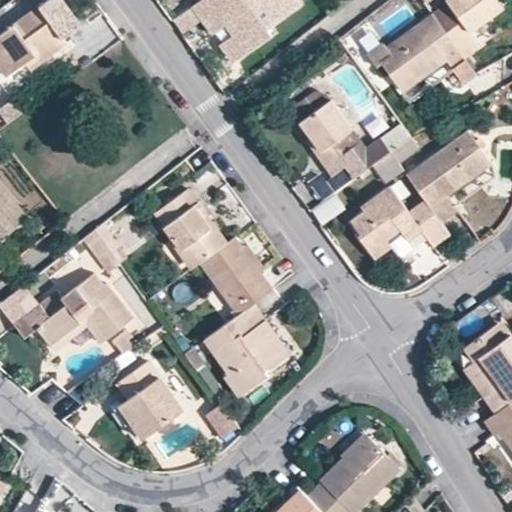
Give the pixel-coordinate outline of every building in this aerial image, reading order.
[(0,32),(0,65),(6,73),(30,57),(36,52),(40,58),(65,40),(62,35),(79,23),(62,0),(53,0),(42,8),(39,4),(0,32)] [(228,37),(240,54),(269,34),(263,27),(299,2),(297,0),(198,0),(192,5),(201,17),(212,8),(223,23),(226,21),(234,32),(230,35),(228,37)] [(447,0),(444,0),(430,10),(432,12),(442,26),(458,15),(447,0)] [(442,26),(464,56),(479,43),(469,29),(502,5),(497,0),(447,0),(458,15),(442,26)] [(212,8),(201,17),(211,32),(223,23),(212,8)] [(381,61),(402,90),(445,58),(462,79),(475,71),(464,56),(442,26),(432,12),(385,47),(390,54),(381,61)] [(234,32),(226,21),(223,23),(230,35),(234,32)] [(240,54),(228,37),(224,39),(237,57),(240,54)] [(390,54),(385,47),(382,42),(366,54),(375,65),(381,61),(390,54)] [(36,52),(30,57),(34,62),(40,58),(36,52)] [(344,165),(352,177),(372,163),(386,152),(376,138),(362,147),(328,98),(320,93),(310,95),(294,107),(313,135),(322,149),(315,153),(330,175),(344,165)] [(424,199),(440,221),(457,208),(446,193),(489,162),(466,130),(406,174),(424,199)] [(322,149),(313,135),(306,140),(315,153),(322,149)] [(409,136),(389,150),(396,160),(416,146),(409,136)] [(396,160),(389,150),(386,152),(372,163),(385,180),(402,168),(396,160)] [(0,237),(26,214),(0,184),(0,237)] [(433,245),(449,233),(440,221),(424,199),(408,210),(389,184),(360,205),(363,209),(351,218),(360,231),(357,233),(375,257),(390,246),(399,258),(414,247),(407,238),(421,228),(433,245)] [(154,212),(193,265),(199,260),(227,239),(214,221),(208,226),(192,204),(198,200),(189,187),(154,212)] [(192,204),(208,226),(214,221),(198,200),(192,204)] [(104,229),(98,234),(118,262),(125,257),(104,229)] [(99,261),(104,258),(112,267),(118,262),(98,234),(85,243),(99,261)] [(199,260),(238,311),(252,302),(272,287),(260,271),(242,247),(233,235),(227,239),(199,260)] [(428,274),(441,250),(421,240),(409,263),(428,274)] [(248,244),(242,247),(260,271),(265,267),(248,244)] [(42,301),(17,321),(26,333),(38,324),(51,342),(86,315),(104,338),(133,315),(106,280),(102,283),(92,271),(61,295),(57,290),(42,301)] [(2,301),(17,321),(42,301),(27,282),(2,301)] [(205,337),(229,370),(224,374),(239,394),(266,374),(263,370),(279,358),(255,325),(265,318),(252,302),(238,311),(205,337)] [(86,315),(51,342),(55,347),(86,324),(99,341),(104,338),(86,315)] [(255,325),(279,358),(289,351),(265,318),(255,325)] [(495,324),(504,338),(510,333),(501,321),(495,324)] [(484,395),(495,411),(511,398),(511,336),(510,333),(504,338),(495,324),(465,345),(474,359),(494,387),(484,395)] [(18,367),(35,375),(44,357),(28,348),(18,367)] [(494,387),(474,359),(465,367),(484,395),(494,387)] [(181,409),(147,360),(116,382),(127,398),(136,412),(129,417),(143,436),(181,409)] [(136,412),(127,398),(110,410),(119,424),(129,417),(136,412)] [(499,429),(511,447),(511,398),(495,411),(484,420),(494,432),(499,429)] [(223,403),(204,416),(224,442),(242,428),(223,403)] [(345,460),(369,438),(362,431),(338,452),(343,458),(345,460)] [(306,494),(323,511),(352,511),(397,467),(369,438),(345,460),(343,458),(320,480),(306,494)] [(323,511),(306,494),(303,491),(281,511),(323,511)]
